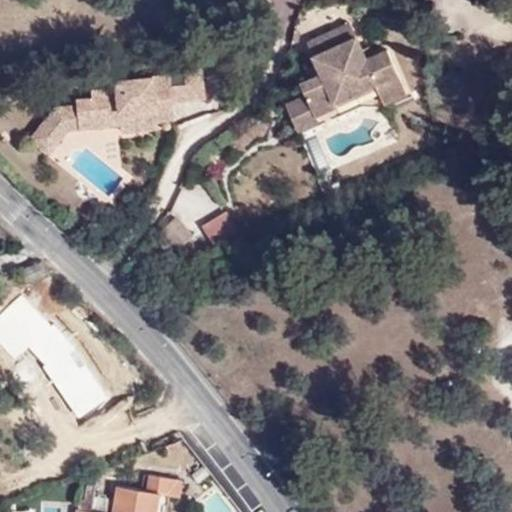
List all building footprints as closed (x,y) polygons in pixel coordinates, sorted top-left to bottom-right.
[(306,42),(312,56),(353,37),(347,23),(306,42)] [(462,66),(480,51),(465,33),(447,48),(462,66)] [(320,74),(310,79),(299,83),(305,97),(285,105),(295,130),(317,121),(314,115),(335,105),(333,101),(373,83),(376,88),(383,103),(405,93),(386,51),(372,57),(364,61),(359,50),(353,37),(312,56),(317,68),(320,74)] [(364,61),(372,57),(366,47),(359,50),(364,61)] [(184,83),(186,99),(202,98),(199,66),(182,68),(182,74),(184,83)] [(308,73),(310,79),(320,74),(317,68),(308,73)] [(172,117),(170,101),(168,84),(167,76),(114,80),(115,89),(90,91),(90,99),(74,100),(74,106),(55,109),(66,129),(119,124),(154,119),(172,117)] [(170,101),(186,99),(184,83),(168,84),(170,101)] [(333,101),(335,105),(376,88),(373,83),(333,101)] [(66,129),(55,109),(30,139),(46,153),(66,129)] [(155,128),(154,119),(119,124),(119,131),(155,128)] [(324,196),(329,195),(322,178),(317,180),(324,196)] [(210,242),(237,233),(230,210),(202,219),(210,242)] [(163,228),(180,245),(193,234),(176,216),(163,228)] [(38,280),(53,272),(40,261),(16,271),(21,284),(38,280)] [(118,484),(116,498),(113,511),(166,511),(170,493),(180,495),(182,478),(151,473),(149,489),(118,484)] [(81,511),(113,511),(116,498),(95,494),(94,500),(84,499),(81,511)]
